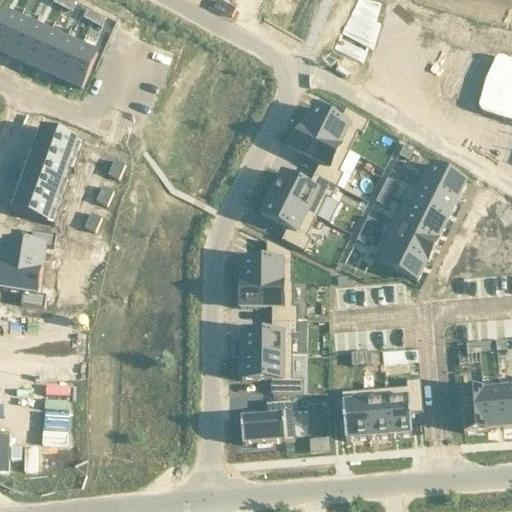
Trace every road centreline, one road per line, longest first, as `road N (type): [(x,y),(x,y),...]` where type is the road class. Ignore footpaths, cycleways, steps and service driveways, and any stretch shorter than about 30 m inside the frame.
road 1 (residential): [(296,70),(220,232),(212,499)]
road 2 (tertiary): [(511,479),(212,499)]
road 3 (residential): [(296,70),(511,190)]
road 4 (residential): [(164,0),(296,70)]
